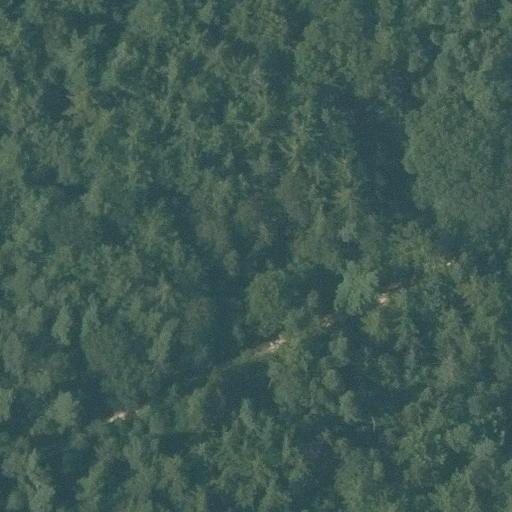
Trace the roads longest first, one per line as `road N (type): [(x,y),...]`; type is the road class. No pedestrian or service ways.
road 1 (track): [(511,241),(0,470)]
road 2 (track): [(511,209),(430,141),(348,49),(317,0)]
